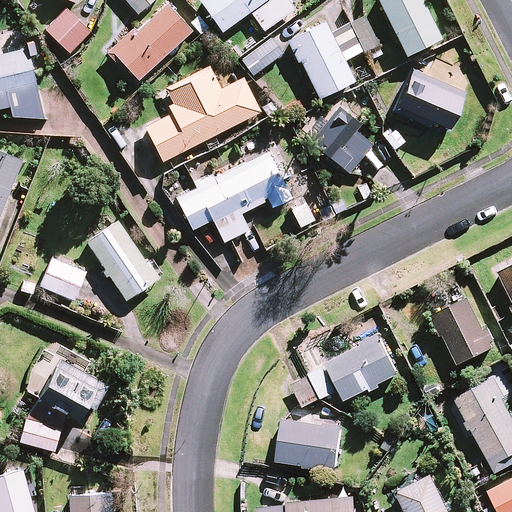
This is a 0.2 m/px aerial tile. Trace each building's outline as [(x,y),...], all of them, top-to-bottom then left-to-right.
[(125,0),(141,18),(161,0),(125,0)] [(207,0),(202,4),(225,36),(274,0),(207,0)] [(278,0),(255,17),(267,35),(299,12),(290,0),(278,0)] [(379,0),(409,60),(445,42),(426,5),(429,4),(427,0),(379,0)] [(142,83),(195,34),(170,7),(141,34),(138,31),(111,56),(120,66),(123,63),(142,83)] [(70,11),(49,33),(73,57),(95,35),(70,11)] [(353,27),(367,55),(383,47),(369,19),(353,27)] [(334,36),(329,25),(290,44),(301,66),(304,65),(323,102),(358,84),(348,64),(367,55),(353,27),(334,36)] [(257,79),(287,56),(275,41),(245,64),(257,79)] [(16,120),(48,121),(37,76),(31,51),(0,58),(0,112),(13,109),(16,120)] [(149,130),(166,165),(172,162),(265,116),(247,81),(225,92),(213,68),(169,91),(177,107),(172,110),(175,117),(149,130)] [(454,132),(469,96),(416,73),(397,115),(430,129),(432,123),(454,132)] [(353,177),(377,147),(359,133),(364,127),(342,110),(314,145),(353,177)] [(116,121),(104,128),(115,145),(126,139),(116,121)] [(400,133),(389,141),(398,153),(409,145),(400,133)] [(17,186),(26,162),(0,152),(0,227),(1,228),(17,186)] [(200,191),(180,201),(195,233),(215,223),(227,246),(234,242),(253,233),(245,216),(268,205),(267,202),(270,201),(275,211),(295,201),(272,155),(219,181),(217,176),(197,186),(200,191)] [(89,244),(130,304),(161,283),(121,223),(89,244)] [(78,304),(90,275),(55,260),(42,289),(78,304)] [(511,264),(497,272),(511,303),(511,264)] [(491,346),(467,302),(458,307),(456,303),(431,317),(457,365),(491,346)] [(396,377),(379,338),(326,362),(343,401),(396,377)] [(111,387),(63,360),(40,400),(80,423),(89,407),(97,411),(111,387)] [(335,390),(323,368),(290,387),(302,408),(335,390)] [(511,462),(511,419),(491,379),(455,398),(494,472),(511,462)] [(339,426),(280,419),(275,462),(334,469),(339,426)] [(21,444),(58,454),(64,430),(28,421),(21,444)] [(36,511),(25,470),(0,476),(0,511),(36,511)] [(447,511),(428,473),(394,490),(404,511),(447,511)] [(511,511),(511,477),(486,490),(497,511),(511,511)] [(115,511),(114,494),(70,497),(71,511),(115,511)] [(353,511),(353,496),(286,502),(286,505),(257,508),(256,511),(353,511)]
